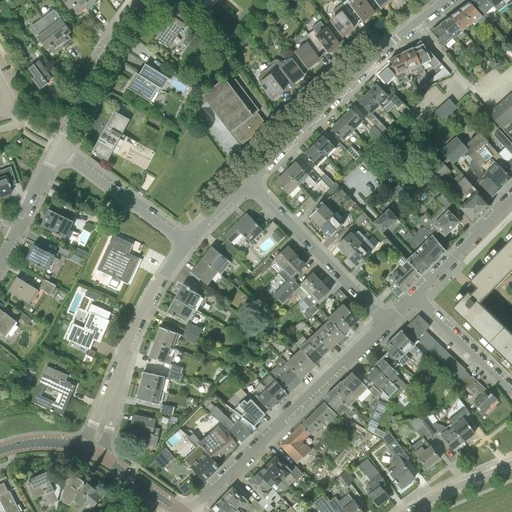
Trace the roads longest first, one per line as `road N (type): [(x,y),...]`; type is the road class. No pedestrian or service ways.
road 1 (residential): [(189,511),(387,321)]
road 2 (residential): [(445,0),(248,181)]
road 3 (residential): [(187,243),(141,317),(93,451)]
road 4 (residential): [(387,321),(248,181)]
road 5 (residential): [(59,146),(139,0)]
road 6 (residential): [(187,243),(59,146)]
road 7 (residential): [(415,295),(511,199)]
road 8 (residential): [(511,391),(415,295)]
